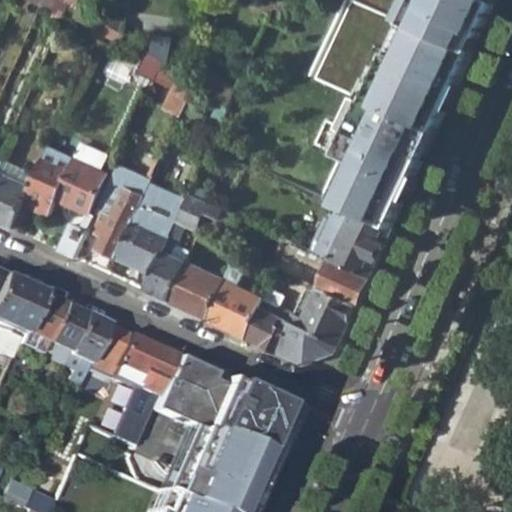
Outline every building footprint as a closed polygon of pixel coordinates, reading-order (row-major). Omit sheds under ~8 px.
[(63,0),(83,11),(83,0),(63,0)] [(408,0),(399,20),(414,26),(413,28),(473,54),(498,0),(408,0)] [(358,165),(338,207),(393,232),(411,191),(473,54),(413,28),(400,56),(391,52),(368,103),(360,99),(346,131),(351,133),(340,157),(358,165)] [(168,60),(171,38),(156,36),(153,53),(168,60)] [(140,72),(155,80),(164,63),(148,55),(140,72)] [(165,108),(184,117),(199,85),(167,62),(158,81),(174,89),(165,108)] [(201,84),(215,95),(217,73),(212,69),(201,84)] [(216,95),(232,107),(240,89),(217,73),(215,95),(216,95)] [(232,107),(216,95),(201,127),(219,135),(232,107)] [(77,159),(105,172),(113,155),(101,150),(100,153),(83,145),(77,159)] [(54,148),(36,188),(28,205),(50,216),(58,200),(77,159),(54,148)] [(58,200),(91,215),(110,174),(105,172),(77,159),(58,200)] [(98,248),(117,257),(151,184),(153,179),(118,163),(99,203),(104,205),(93,229),(104,234),(98,248)] [(28,205),(36,188),(0,170),(0,220),(17,229),(28,205)] [(117,257),(153,274),(171,236),(145,224),(150,213),(161,189),(151,184),(117,257)] [(185,227),(196,232),(205,213),(218,219),(222,210),(190,195),(177,223),(185,227)] [(314,252),(371,279),(393,232),(338,207),(336,206),(314,252)] [(176,225),(150,213),(145,224),(171,236),(176,225)] [(172,255),(185,227),(177,223),(176,225),(171,236),(153,274),(146,289),(168,299),(186,261),(172,255)] [(61,250),(74,256),(86,230),(74,224),(61,250)] [(320,290),(358,307),(371,279),(314,252),(287,239),(280,254),(327,276),(320,290)] [(210,319),(227,281),(186,261),(168,299),(210,319)] [(210,319),(247,336),(260,309),(264,300),(265,298),(240,287),(247,271),(235,265),(227,281),(210,319)] [(0,326),(5,329),(20,336),(22,332),(39,294),(0,276),(0,326)] [(320,290),(311,285),(297,315),(280,307),(264,300),(260,309),(294,325),(340,346),(358,307),(320,290)] [(285,296),(269,289),(265,298),(264,300),(280,307),(285,296)] [(39,294),(22,332),(43,342),(60,304),(39,294)] [(60,304),(43,342),(36,355),(60,366),(64,356),(66,353),(84,315),(60,304)] [(247,336),(281,352),(294,325),(260,309),(247,336)] [(84,315),(66,353),(64,356),(60,366),(73,372),(70,380),(78,383),(84,369),(104,325),(84,315)] [(104,325),(84,369),(105,379),(126,334),(104,325)] [(281,352),(308,364),(336,354),(340,346),(294,325),(281,352)] [(16,345),(20,336),(5,329),(0,340),(0,343),(14,350),(16,345)] [(20,336),(16,345),(36,355),(43,342),(22,332),(20,336)] [(135,387),(155,396),(173,357),(126,334),(105,379),(108,378),(134,390),(135,387)] [(165,497),(197,511),(238,511),(270,440),(260,435),(266,420),(274,423),(281,406),(173,357),(148,412),(193,432),(171,480),(173,480),(165,497)] [(71,455),(84,461),(96,435),(83,429),(71,455)] [(58,482),(72,488),(84,461),(71,455),(58,482)] [(197,511),(165,497),(154,492),(144,511),(197,511)]
